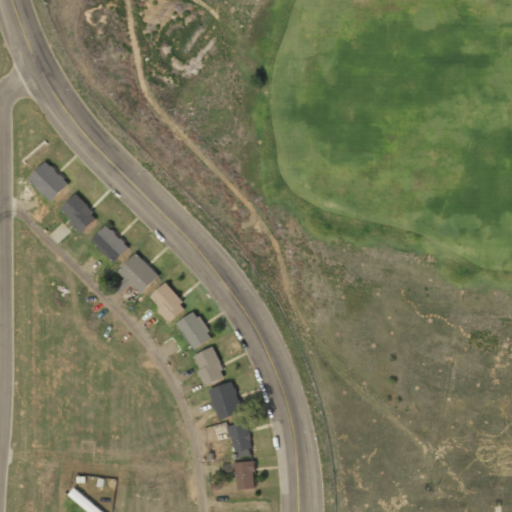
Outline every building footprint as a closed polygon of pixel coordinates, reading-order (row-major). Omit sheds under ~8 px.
[(28,180),(51,202),(69,184),(46,161),(28,180)] [(80,233),(98,217),(77,194),(60,209),(80,233)] [(130,247),(107,224),(91,240),(114,263),(130,247)] [(141,295),(160,276),(137,253),(118,271),(125,279),(115,289),(122,296),(132,286),(141,295)] [(169,323),(187,308),(167,283),(149,298),(169,323)] [(194,350),(213,337),(195,312),(176,324),(194,350)] [(214,348),(193,356),(205,386),(226,377),(214,348)] [(219,420),(244,413),(234,382),(209,389),(219,420)] [(254,452),(244,422),(226,428),(235,458),(254,452)] [(235,489),(254,489),(254,462),(235,462),(235,489)] [(68,496),(90,511),(105,511),(73,489),(68,496)]
